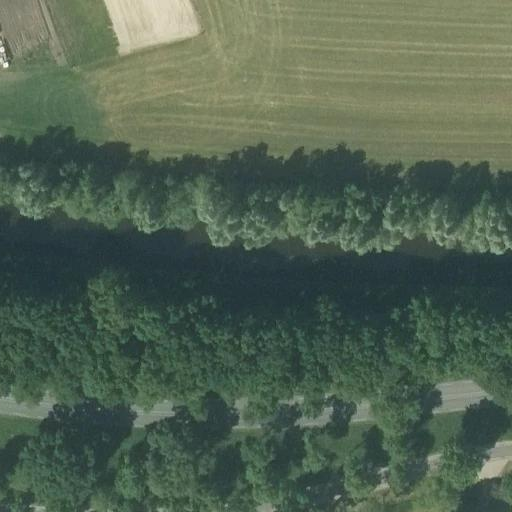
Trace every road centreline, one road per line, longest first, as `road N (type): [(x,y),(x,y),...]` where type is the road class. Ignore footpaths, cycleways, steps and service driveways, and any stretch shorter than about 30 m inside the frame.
road 1 (primary): [(511,390),(281,415),(0,411)]
road 2 (unclassified): [(511,447),(205,511)]
